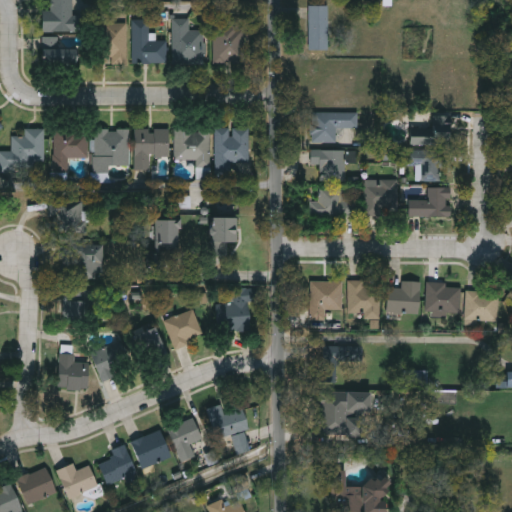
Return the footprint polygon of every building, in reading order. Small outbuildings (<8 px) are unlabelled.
[(77,31),(41,31),(41,10),(50,10),(50,0),(73,0),(73,13),(77,13),(77,31)] [(327,49),(308,49),(308,5),(327,5),(327,49)] [(172,64),(172,18),(189,18),(189,30),(204,30),(204,64),(172,64)] [(132,63),(132,19),(149,19),(149,40),(166,40),(166,63),(132,63)] [(126,23),(126,62),(97,62),(97,23),(126,23)] [(212,23),(244,23),(245,63),(212,63),(212,23)] [(58,38),(58,48),(76,48),(76,66),(40,66),(40,38),(58,38)] [(357,112),(357,128),(336,128),(336,141),(311,141),(311,112),(357,112)] [(410,144),(410,125),(432,125),(432,115),(449,115),(449,144),(410,144)] [(44,127),(44,168),(0,168),(0,150),(11,150),(11,135),(24,135),(24,127),(44,127)] [(210,127),(210,164),(175,164),(175,127),(210,127)] [(249,164),(231,164),(231,172),(215,172),(215,127),(249,127),(249,164)] [(129,168),(94,168),(94,128),(129,128),(129,168)] [(168,128),(168,156),(150,156),(150,168),(133,168),(133,128),(168,128)] [(87,157),(68,157),(68,170),(53,170),(53,129),(87,129),(87,157)] [(346,180),(320,180),(320,164),(311,164),(311,150),(355,150),(355,161),(346,161),(346,180)] [(439,180),(408,180),(408,150),(451,150),(451,168),(439,168),(439,180)] [(398,179),(397,216),(365,215),(366,179),(398,179)] [(320,186),(352,186),(352,216),(320,216),(320,186)] [(428,199),(428,187),(449,187),(449,217),(408,216),(409,199),(428,199)] [(85,232),(53,233),(53,203),(84,203),(85,232)] [(180,217),(180,249),(155,249),(155,217),(180,217)] [(235,217),(235,242),(225,242),(225,255),(210,255),(210,217),(235,217)] [(61,242),(100,242),(100,279),(61,279),(61,242)] [(348,316),(348,280),(380,280),(380,316),(348,316)] [(342,281),(342,310),(327,310),(327,319),(310,319),(310,281),(342,281)] [(387,313),(387,288),(402,288),(402,281),(420,281),(420,313),(387,313)] [(426,314),(426,283),(459,283),(459,314),(426,314)] [(64,288),(84,288),(84,323),(64,323),(64,288)] [(218,302),(233,302),(233,289),(248,288),(249,330),(218,331),(218,302)] [(465,291),(498,291),(498,320),(465,320),(465,291)] [(165,319),(194,309),(204,337),(174,347),(165,319)] [(167,355),(143,366),(130,338),(154,327),(167,355)] [(121,339),(133,367),(102,381),(90,353),(121,339)] [(58,353),(87,353),(87,388),(58,388),(58,353)] [(317,434),(318,389),(366,391),(365,435),(317,434)] [(209,416),(242,409),(251,449),(233,453),(230,436),(215,439),(209,416)] [(190,443),(195,455),(182,461),(168,428),(193,417),(202,438),(190,443)] [(171,456),(142,469),(131,442),(160,429),(171,456)] [(97,457),(125,445),(136,472),(108,484),(97,457)] [(77,469),(90,465),(98,486),(68,498),(57,469),(74,462),(77,469)] [(56,492),(27,503),(17,477),(47,466),(56,492)] [(21,509),(12,511),(0,511),(0,488),(12,484),(21,509)] [(334,509),(334,486),(380,486),(380,509),(334,509)] [(210,511),(208,506),(237,494),(244,511),(210,511)]
